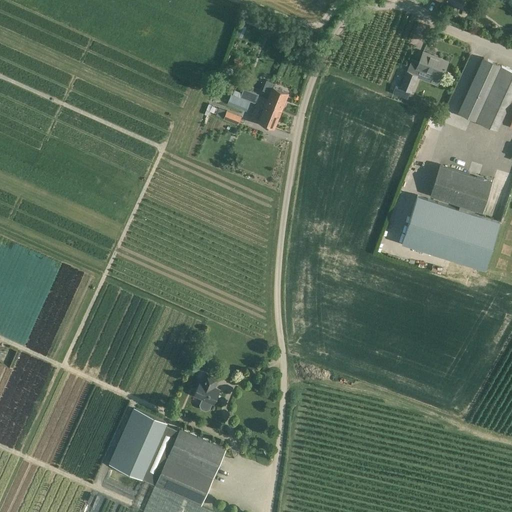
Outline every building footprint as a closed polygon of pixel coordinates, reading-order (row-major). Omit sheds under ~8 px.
[(467,0),(441,0),(464,9),(467,0)] [(447,60),(423,50),(416,67),(433,74),(430,82),(437,85),(447,60)] [(511,99),(511,69),(483,56),(458,112),(498,130),(511,99)] [(406,70),(399,88),(412,93),(418,75),(406,70)] [(252,102),(256,104),(264,107),(265,103),(281,109),(288,93),(272,87),(268,99),(258,95),(259,94),(243,88),(243,89),(235,86),(232,94),(238,96),(238,97),(252,102)] [(264,107),(256,104),(250,119),(274,128),(281,109),(265,103),(264,107)] [(216,107),(212,105),(209,111),(216,114),(216,115),(223,118),(238,124),(242,116),(227,110),(227,111),(219,107),(218,108),(216,108),(216,107)] [(492,179),(440,163),(431,193),(460,203),(467,205),(482,210),(492,179)] [(467,205),(460,203),(459,206),(417,193),(402,241),(485,267),(500,220),(466,209),(467,205)] [(0,236),(0,285),(45,285),(45,279),(35,275),(54,275),(54,284),(63,260),(0,236)] [(201,380),(194,394),(203,397),(200,403),(202,407),(206,408),(209,407),(212,401),(214,402),(220,388),(214,386),(218,377),(206,372),(203,381),(201,380)] [(112,462),(112,463),(155,482),(155,483),(201,503),(226,447),(180,426),(179,428),(165,422),(166,420),(136,407),(136,408),(143,411),(119,465),(112,462)] [(155,483),(142,511),(212,511),(214,509),(201,503),(155,483)]
